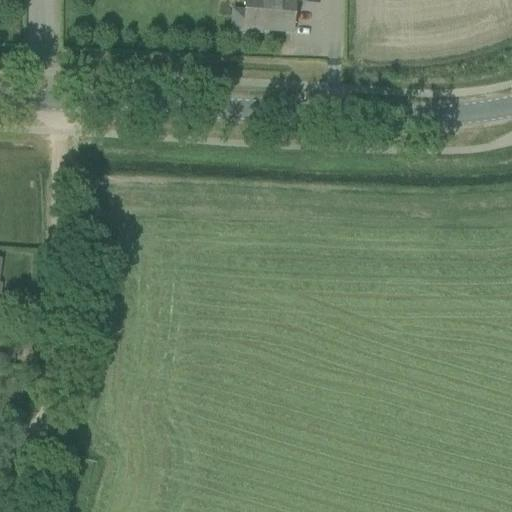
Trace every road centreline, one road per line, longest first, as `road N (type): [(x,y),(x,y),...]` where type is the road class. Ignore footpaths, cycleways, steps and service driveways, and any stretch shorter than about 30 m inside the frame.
road 1 (tertiary): [(511,108),(376,118),(0,99)]
road 2 (track): [(56,133),(50,336),(9,511)]
